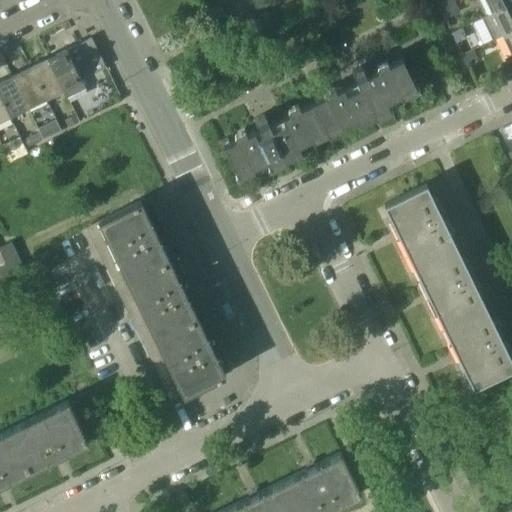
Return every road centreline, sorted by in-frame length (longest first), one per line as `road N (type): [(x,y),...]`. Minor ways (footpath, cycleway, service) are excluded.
road 1 (residential): [(215,230),(96,0)]
road 2 (residential): [(175,457),(70,241)]
road 3 (residential): [(304,190),(511,92)]
road 4 (residential): [(292,400),(215,230)]
road 5 (residential): [(379,356),(304,190)]
road 6 (residential): [(457,511),(379,356)]
road 7 (residential): [(175,457),(292,400)]
